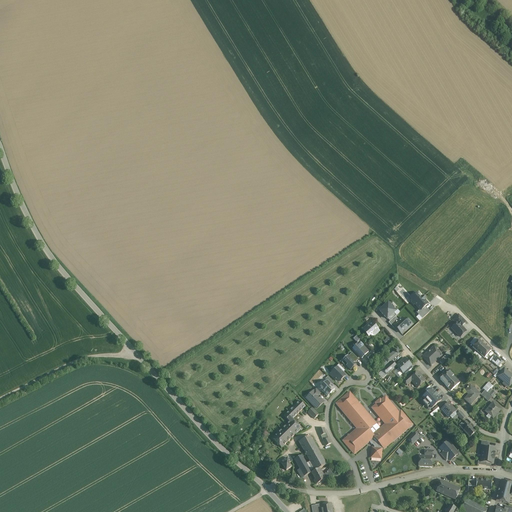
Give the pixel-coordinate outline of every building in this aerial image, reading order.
[(418,294),(411,301),(412,302),(411,303),(414,305),(415,305),(420,310),(417,313),(422,319),(429,313),(424,308),(428,304),(418,294)] [(388,304),(380,311),(390,322),(395,317),(396,316),(394,313),(395,312),(388,304)] [(466,323),(459,315),(453,320),(457,324),(458,323),(461,327),(466,323)] [(390,322),(388,323),(394,329),(395,327),(401,333),(405,329),(405,330),(410,326),(405,321),(404,321),(402,319),(399,321),(395,317),(390,322)] [(372,324),(371,322),(364,329),(366,334),(369,337),(371,335),(377,329),(378,329),(373,324),(372,324)] [(461,327),(458,323),(457,324),(452,329),(460,337),(466,332),(461,327)] [(377,329),(371,335),(373,338),(380,332),(377,329)] [(491,351),(479,340),(473,347),(484,358),(491,351)] [(368,353),(359,343),(353,349),(362,359),(368,353)] [(434,348),(423,358),(431,366),(435,362),(435,361),(441,355),(434,348)] [(395,350),(380,363),(384,367),(399,354),(395,350)] [(358,360),(352,353),(348,357),(355,363),(358,360)] [(370,353),(366,357),(370,362),(374,358),(370,353)] [(348,357),(348,356),(343,361),(343,362),(342,363),(345,367),(346,366),(350,371),(357,365),(355,363),(348,357)] [(496,356),(491,361),(498,367),(503,362),(496,356)] [(444,357),(439,362),(442,365),(447,360),(444,357)] [(412,367),(405,359),(396,366),(396,367),(403,375),(406,373),(412,367)] [(392,362),(382,371),(387,376),(396,367),(396,366),(392,362)] [(345,371),(339,365),(336,367),(337,368),(342,373),(345,371)] [(337,368),(331,375),(336,380),(337,379),(339,382),(345,376),(342,373),(337,368)] [(511,376),(505,370),(504,369),(501,373),(498,377),(509,387),(511,383),(511,376)] [(382,371),(378,374),(382,379),(387,376),(382,371)] [(411,378),(409,379),(412,382),(417,388),(425,381),(417,372),(411,378)] [(459,383),(449,372),(445,375),(440,380),(451,391),(459,383)] [(409,376),(403,381),(407,386),(412,382),(409,379),(411,378),(409,376)] [(327,382),(320,389),(327,396),(335,389),(331,386),(327,382)] [(480,394),(470,386),(466,391),(470,394),(465,400),(471,405),(480,394)] [(441,400),(438,396),(436,393),(436,394),(432,390),(422,398),(425,401),(423,402),(427,408),(429,406),(432,409),(441,400)] [(318,397),(313,392),(306,398),(317,409),(323,402),(318,397)] [(381,429),(377,432),(372,427),(376,424),(351,395),(350,395),(349,394),(349,393),(337,404),(338,405),(338,406),(357,429),(343,441),(354,454),(370,441),(374,447),(374,449),(372,448),(371,458),(381,459),(381,451),(382,450),(383,448),(384,449),(412,425),(401,412),(381,429)] [(492,397),(488,393),(484,398),(488,402),(492,397)] [(305,407),(300,401),(294,407),(300,412),(305,407)] [(456,411),(449,403),(441,410),(448,418),(456,411)] [(500,410),(493,403),(485,412),(493,419),(500,410)] [(300,412),(294,407),(289,412),(294,417),(300,412)] [(318,415),(312,408),(308,413),(314,419),(318,415)] [(294,417),(289,412),(284,417),(289,422),(286,425),(291,430),(297,424),(292,419),(294,417)] [(460,412),(457,415),(458,417),(462,421),(465,418),(460,412)] [(297,424),(291,430),(296,434),(301,429),(297,424)] [(286,425),(282,430),(291,439),(296,434),(291,430),(286,425)] [(476,432),(469,425),(466,428),(464,426),(462,429),(470,438),(476,432)] [(291,439),(282,430),(277,434),(286,443),(291,439)] [(414,433),(408,440),(412,444),(418,437),(414,433)] [(286,443),(277,434),(272,439),(281,448),(286,443)] [(326,465),(310,436),(299,443),(310,463),(307,465),(302,456),(294,460),(300,470),(304,478),(312,473),(319,469),(326,465)] [(458,454),(448,441),(444,445),(446,447),(442,451),(443,452),(449,459),(450,461),(458,454)] [(488,449),(483,448),(482,450),(481,451),(481,455),(494,456),(495,453),(494,453),(495,449),(488,449)] [(446,461),(449,459),(443,452),(440,454),(446,461)] [(494,456),(481,455),(481,459),(481,462),(486,463),(493,463),(493,460),(494,460),(494,456)] [(424,456),(419,456),(418,467),(432,467),(432,456),(424,456)] [(290,463),(287,459),(280,464),(286,471),(291,468),(289,464),(290,463)] [(319,469),(312,473),(315,480),(314,481),(316,485),(325,480),(326,481),(333,477),(330,472),(323,476),(319,469)] [(453,486),(441,480),(440,482),(436,492),(448,497),(453,486)] [(492,481),(476,480),(476,481),(476,487),(476,489),(491,490),(492,481)] [(510,483),(501,481),(496,501),(505,503),(510,483)] [(461,489),(453,486),(448,497),(456,500),(461,489)] [(485,511),(487,510),(465,499),(459,511),(461,511),(485,511)]
